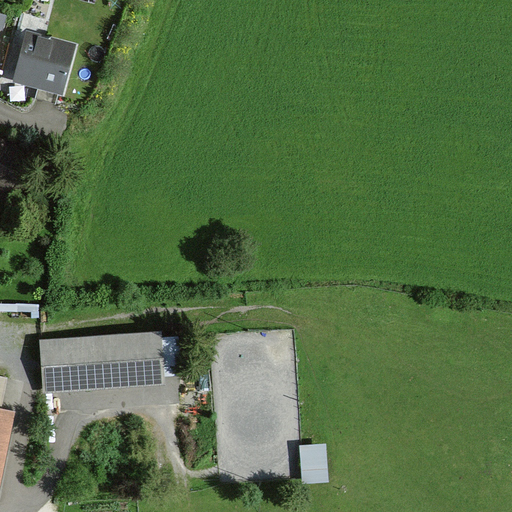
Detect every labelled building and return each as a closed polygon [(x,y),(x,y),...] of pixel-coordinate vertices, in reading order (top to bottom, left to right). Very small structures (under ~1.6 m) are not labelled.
[(73,46),(28,35),(16,81),(61,92),(73,46)] [(36,163),(0,141),(0,197),(11,205),(36,163)] [(162,324),(39,336),(45,390),(167,378),(166,371),(182,370),(179,330),(162,331),(162,324)] [(0,478),(12,416),(0,413),(0,412),(6,380),(0,379),(0,478)] [(324,450),(305,451),(307,484),(327,483),(324,450)]
